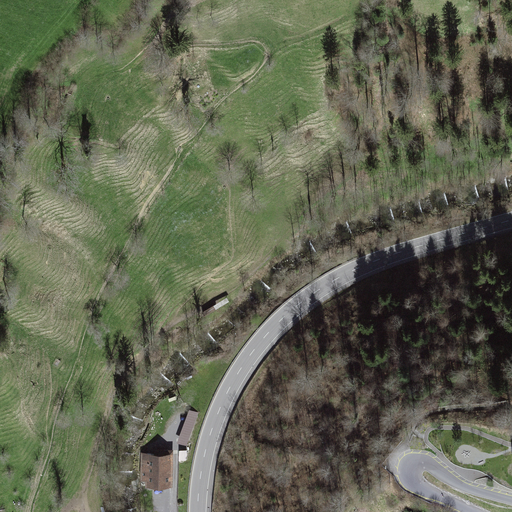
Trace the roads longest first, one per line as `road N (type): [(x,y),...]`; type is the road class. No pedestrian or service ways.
road 1 (tertiary): [(201,511),(207,445),(241,368),(265,337),(347,273),(511,220)]
road 2 (residential): [(469,511),(412,485),(400,474),(408,457),(511,497)]
